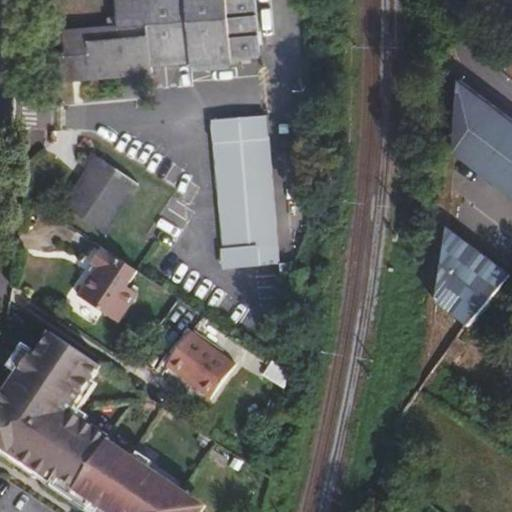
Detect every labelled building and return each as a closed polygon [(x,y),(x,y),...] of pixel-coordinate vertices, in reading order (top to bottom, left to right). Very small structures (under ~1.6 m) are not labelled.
[(115,0),(118,24),(65,28),(66,44),(61,45),(64,82),(109,79),(109,72),(136,70),(137,76),(153,75),(153,67),(192,64),(232,61),(262,58),(256,0),(115,0)] [(232,61),(192,64),(193,71),(234,68),(232,61)] [(109,72),(109,79),(137,76),(136,70),(109,72)] [(268,116),(211,121),(224,270),(281,265),(268,116)] [(89,170),(64,207),(106,235),(139,184),(94,154),(84,167),(89,170)] [(129,287),(139,272),(102,248),(91,264),(97,269),(78,297),(119,323),(138,294),(129,287)] [(440,292),(431,314),(447,321),(457,299),(440,292)] [(193,332),(167,367),(211,400),(237,365),(193,332)] [(97,363),(52,333),(36,358),(32,355),(0,402),(0,408),(2,409),(0,412),(0,444),(49,478),(53,472),(78,488),(77,490),(109,511),(203,511),(206,509),(178,491),(182,485),(106,435),(108,433),(68,407),(97,363)] [(152,399),(144,393),(134,407),(143,413),(152,399)] [(224,456),(208,445),(203,452),(220,463),(224,456)]
